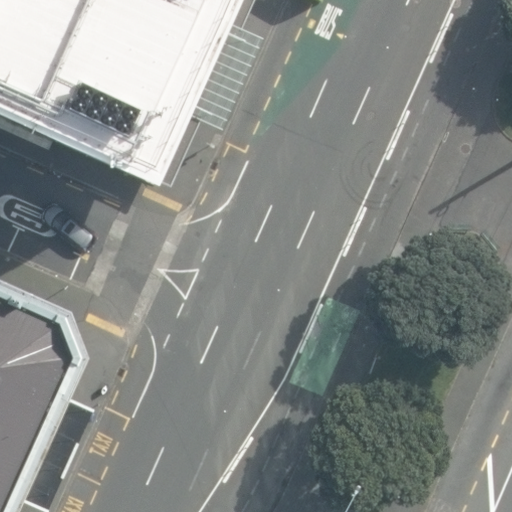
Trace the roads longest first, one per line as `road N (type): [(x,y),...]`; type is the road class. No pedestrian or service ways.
road 1 (primary): [(248,316),(390,0)]
road 2 (unclassified): [(248,316),(0,207)]
road 3 (primary): [(124,511),(248,316)]
